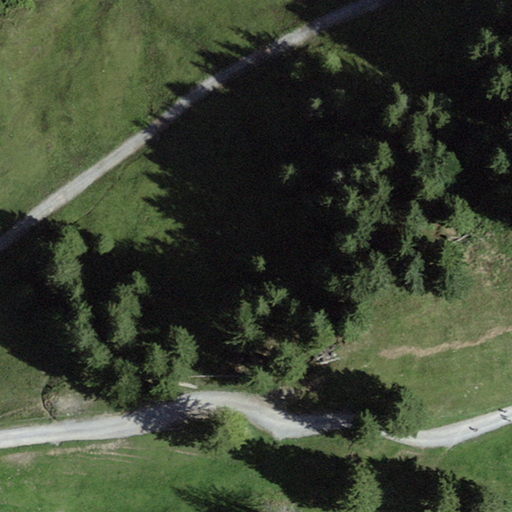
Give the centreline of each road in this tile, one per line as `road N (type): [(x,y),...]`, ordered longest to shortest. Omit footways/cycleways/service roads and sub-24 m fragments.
road 1 (track): [(0,438),(142,421),(200,403),(299,425),(355,421),(421,437),(511,414)]
road 2 (track): [(0,248),(220,78),(381,0)]
